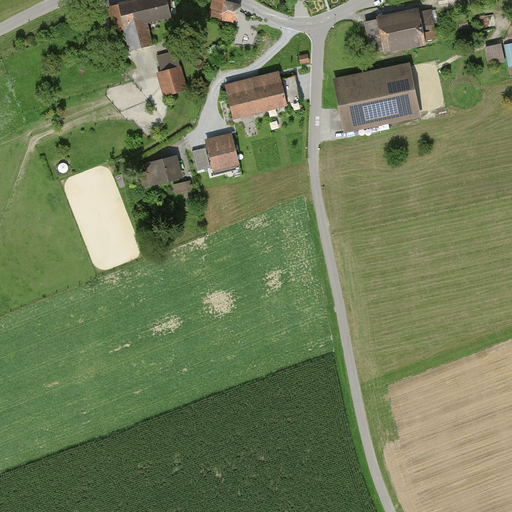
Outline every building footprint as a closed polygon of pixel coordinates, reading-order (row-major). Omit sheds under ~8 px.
[(165,0),(141,0),(114,7),(125,52),(149,46),(144,25),(170,18),(165,0)] [(242,8),(217,0),(213,0),(208,15),(236,25),(242,8)] [(431,10),(363,24),(370,57),(437,43),(431,10)] [(469,21),(459,22),(460,30),(470,28),(469,21)] [(501,45),(483,49),(487,68),(505,65),(501,45)] [(177,54),(155,60),(165,96),(187,90),(177,54)] [(308,55),(298,56),(300,65),(309,64),(308,55)] [(333,78),(342,132),(419,118),(409,65),(333,78)] [(252,81),(260,111),(287,104),(280,74),(252,81)] [(226,88),(233,117),(260,111),(252,81),(226,88)] [(205,141),(212,171),(239,165),(232,134),(205,141)] [(175,157),(143,165),(148,188),(181,180),(175,157)]
